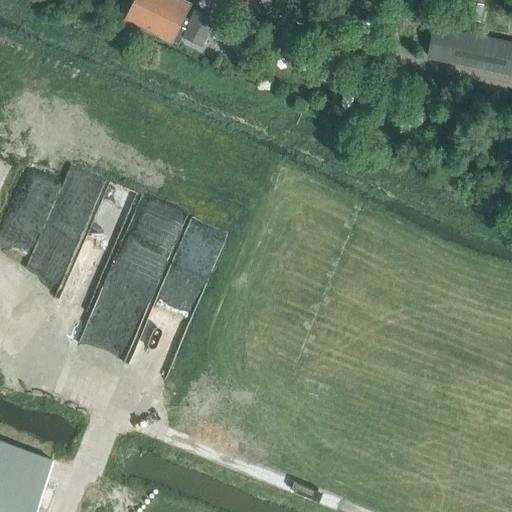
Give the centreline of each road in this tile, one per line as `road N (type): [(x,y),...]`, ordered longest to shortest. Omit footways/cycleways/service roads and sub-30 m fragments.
road 1 (track): [(112,410),(361,511)]
road 2 (track): [(0,274),(43,345),(112,410),(74,485)]
